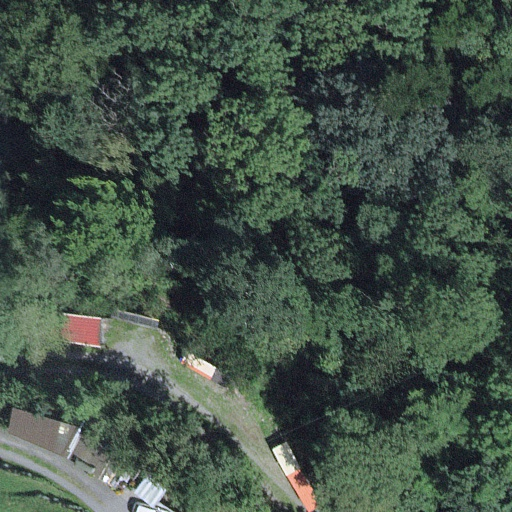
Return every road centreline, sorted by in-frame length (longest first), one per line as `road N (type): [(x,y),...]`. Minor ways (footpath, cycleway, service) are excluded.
road 1 (track): [(0,361),(122,355),(191,386),(316,511)]
road 2 (track): [(129,511),(28,451),(0,445)]
